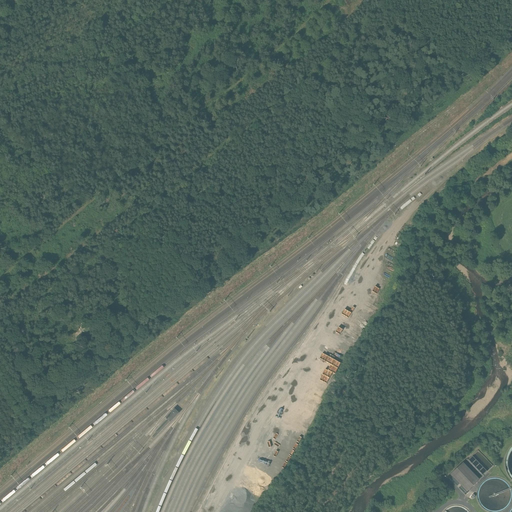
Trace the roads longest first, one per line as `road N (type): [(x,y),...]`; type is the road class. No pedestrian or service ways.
road 1 (track): [(0,327),(316,71),(384,0)]
road 2 (track): [(0,276),(332,0)]
road 3 (unknown): [(204,511),(275,382),(404,216)]
road 4 (track): [(0,120),(168,0)]
